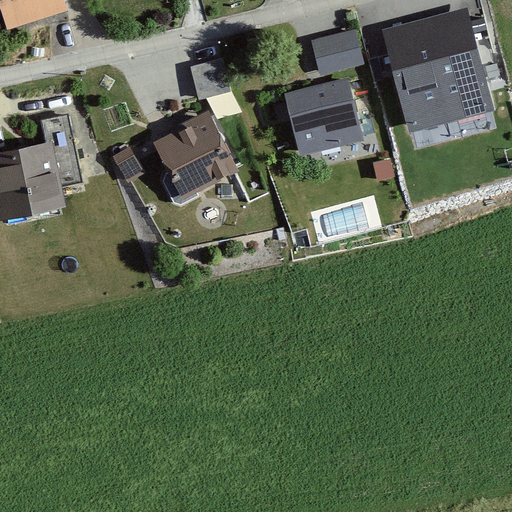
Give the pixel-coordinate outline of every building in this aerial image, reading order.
[(57,0),(0,0),(0,25),(60,6),(57,0)] [(392,26),(382,28),(408,132),(494,111),(468,7),(450,11),(392,26)] [(346,26),(304,35),(313,73),(354,63),(346,26)] [(220,53),(184,61),(191,96),(228,88),(220,53)] [(342,74),(277,88),(291,151),(356,137),(342,74)] [(202,111),(144,137),(170,196),(229,170),(202,111)] [(39,136),(0,142),(0,211),(60,200),(57,182),(80,178),(68,112),(36,117),(39,136)] [(124,145),(106,156),(121,180),(139,169),(124,145)]
